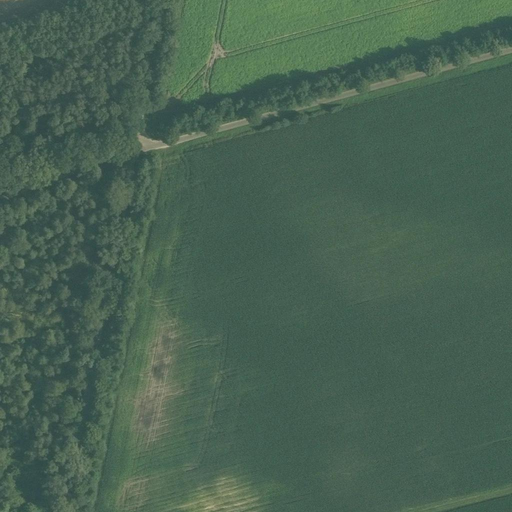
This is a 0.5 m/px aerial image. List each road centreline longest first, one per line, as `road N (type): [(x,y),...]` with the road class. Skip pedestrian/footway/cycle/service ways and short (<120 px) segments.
road 1 (unclassified): [(147,144),(511,47)]
road 2 (unclassified): [(69,511),(147,144)]
road 3 (unclassified): [(0,195),(147,144)]
road 4 (unclassified): [(167,0),(147,144)]
